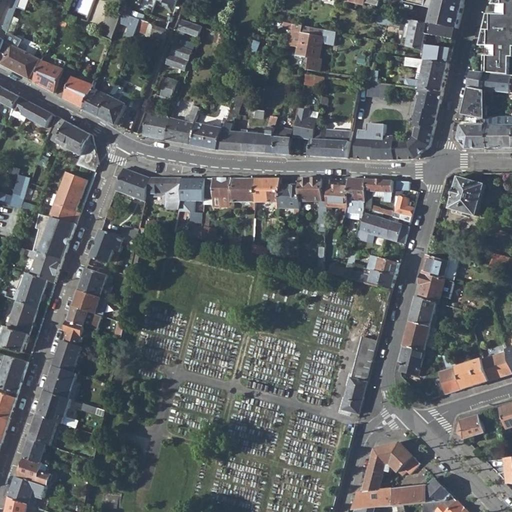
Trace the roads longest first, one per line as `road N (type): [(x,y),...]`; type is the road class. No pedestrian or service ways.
road 1 (residential): [(0,490),(123,140)]
road 2 (residential): [(440,168),(236,167),(123,140)]
road 3 (residential): [(440,168),(385,370),(401,412)]
road 4 (residential): [(481,0),(440,168)]
road 5 (residential): [(123,140),(0,74)]
